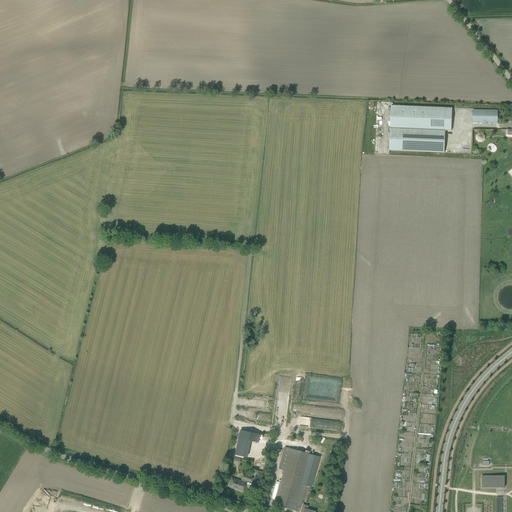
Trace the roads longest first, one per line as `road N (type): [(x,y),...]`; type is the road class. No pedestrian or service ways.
road 1 (unclassified): [(233,511),(66,458),(0,421)]
road 2 (tertiary): [(438,511),(452,425),(511,351)]
